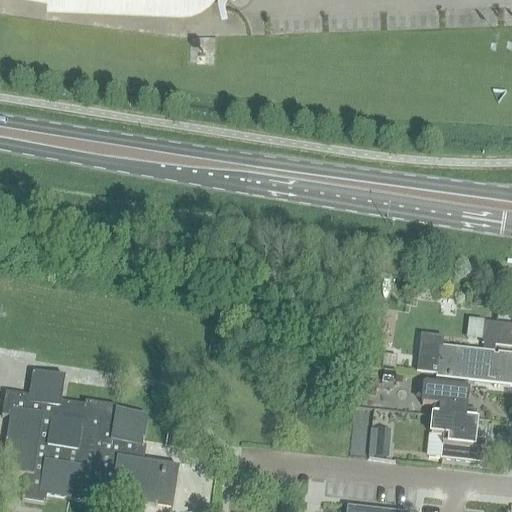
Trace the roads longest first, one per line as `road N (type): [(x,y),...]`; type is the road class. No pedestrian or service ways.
road 1 (primary): [(0,143),(511,226)]
road 2 (primary): [(511,196),(0,121)]
